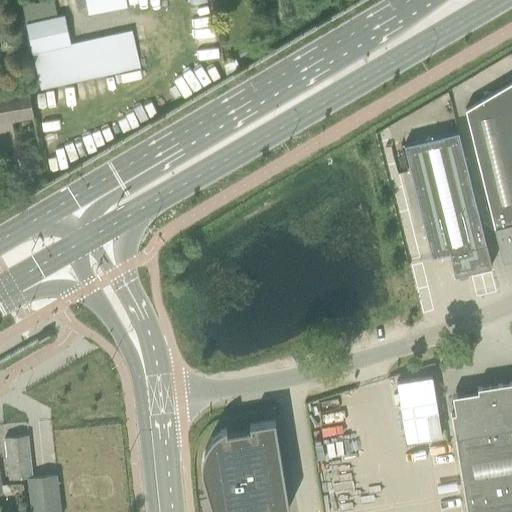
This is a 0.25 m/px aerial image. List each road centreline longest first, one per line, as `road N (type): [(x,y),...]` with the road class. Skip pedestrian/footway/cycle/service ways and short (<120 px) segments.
road 1 (secondary): [(100,231),(500,0)]
road 2 (secondary): [(408,0),(59,203)]
road 3 (unclassified): [(148,396),(367,356),(511,304)]
road 4 (tertiary): [(144,376),(141,323),(100,231)]
road 5 (tertiary): [(67,250),(144,376)]
